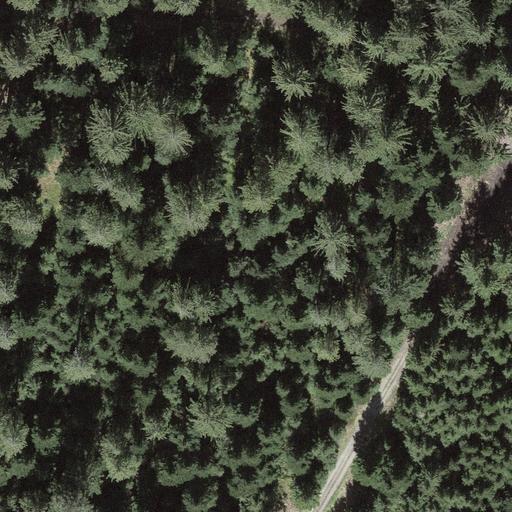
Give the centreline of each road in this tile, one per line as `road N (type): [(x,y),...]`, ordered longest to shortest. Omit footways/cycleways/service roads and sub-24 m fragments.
road 1 (track): [(0,8),(73,30),(222,34),(400,67),(484,114),(511,142)]
road 2 (track): [(511,179),(315,511)]
